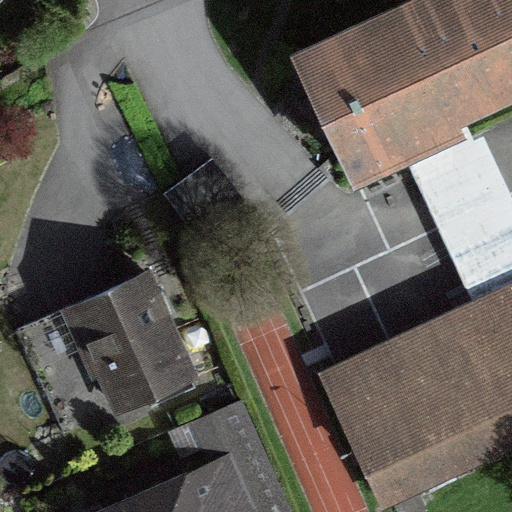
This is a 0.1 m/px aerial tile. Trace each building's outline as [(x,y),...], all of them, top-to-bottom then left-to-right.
[(0,0),(0,14),(14,0),(0,0)] [(511,0),(463,0),(299,78),(353,212),(423,179),(492,147),(511,136),(511,0)] [(423,179),(477,302),(511,287),(511,190),(492,147),(423,179)] [(227,202),(207,170),(161,198),(181,230),(227,202)] [(205,385),(158,281),(80,316),(127,420),(205,385)] [(401,511),(511,467),(511,287),(477,302),(330,380),(385,511),(401,511)] [(293,511),(249,411),(205,432),(224,471),(136,511),(293,511)]
